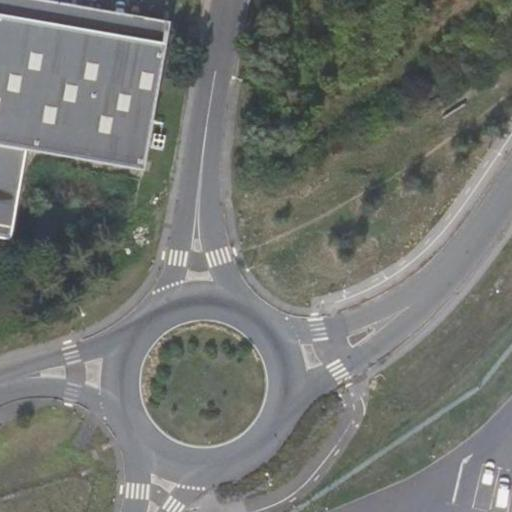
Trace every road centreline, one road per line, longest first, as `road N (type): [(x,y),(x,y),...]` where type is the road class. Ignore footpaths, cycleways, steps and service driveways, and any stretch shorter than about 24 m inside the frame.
road 1 (unclassified): [(200,174),(227,0)]
road 2 (unclassified): [(288,399),(381,344),(415,301)]
road 3 (unclassified): [(511,190),(473,247),(415,301)]
road 4 (unclassified): [(415,301),(323,328),(273,329)]
road 5 (unclassified): [(200,174),(167,303)]
road 6 (unclassified): [(235,300),(200,174)]
road 7 (unclassified): [(0,385),(119,375)]
